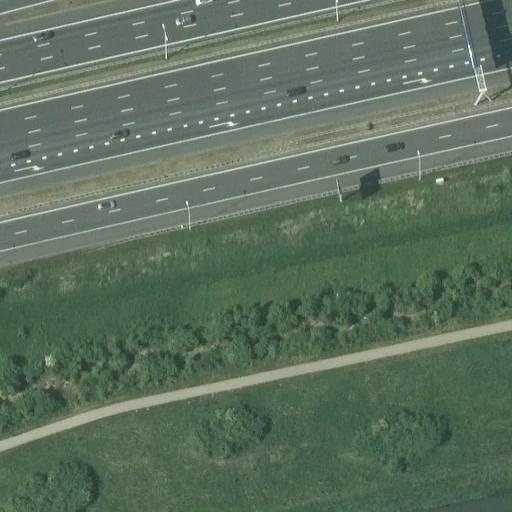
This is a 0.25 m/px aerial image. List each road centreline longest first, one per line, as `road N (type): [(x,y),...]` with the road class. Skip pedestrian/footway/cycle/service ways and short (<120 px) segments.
road 1 (motorway): [(0,143),(511,26)]
road 2 (motorway): [(0,238),(511,125)]
road 3 (motorway): [(287,0),(0,66)]
